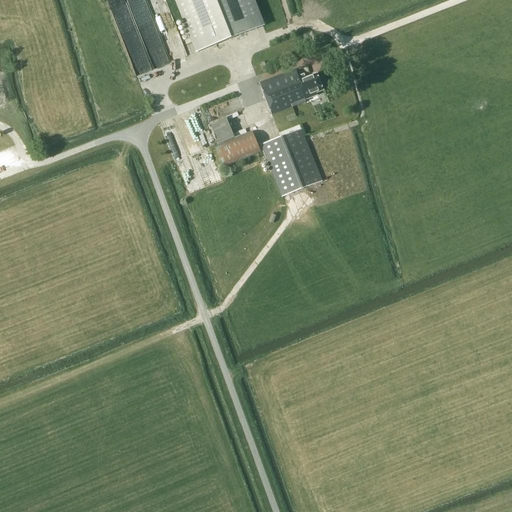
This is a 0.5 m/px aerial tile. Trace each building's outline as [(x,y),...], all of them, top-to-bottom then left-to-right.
[(252,0),(179,0),(200,52),(264,28),(252,0)] [(295,69),(258,82),(272,119),(311,105),(309,98),(316,96),(315,92),(321,90),(315,75),(304,79),(303,76),(298,78),(295,69)] [(210,120),(243,109),(239,98),(207,110),(210,120)] [(234,138),(226,118),(210,124),(219,145),(215,146),(223,167),(261,153),(252,131),(234,138)] [(262,144),(283,197),(323,181),(302,128),(262,144)] [(0,151),(0,163),(19,157),(15,146),(0,151)] [(221,181),(219,176),(207,180),(210,186),(221,181)]
